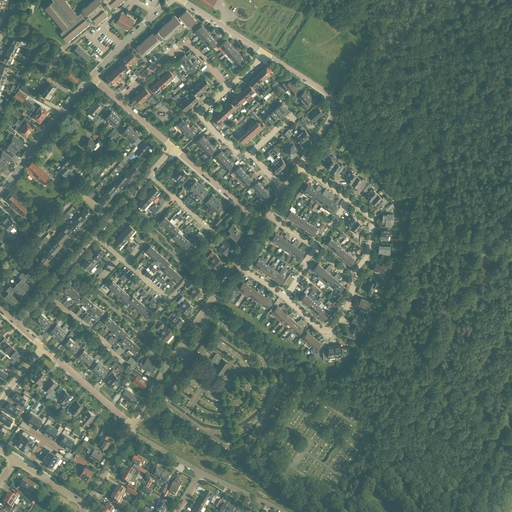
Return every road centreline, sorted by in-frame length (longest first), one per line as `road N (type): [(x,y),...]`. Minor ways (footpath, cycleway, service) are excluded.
road 1 (track): [(419,374),(364,342),(415,225),(333,106)]
road 2 (track): [(419,374),(511,198)]
road 3 (residential): [(131,424),(234,262)]
road 4 (residential): [(354,273),(343,313),(322,330),(234,262)]
road 5 (residential): [(299,167),(332,100),(264,53)]
road 6 (tertiary): [(0,194),(92,76)]
road 7 (residential): [(299,167),(371,219),(367,254),(354,273)]
